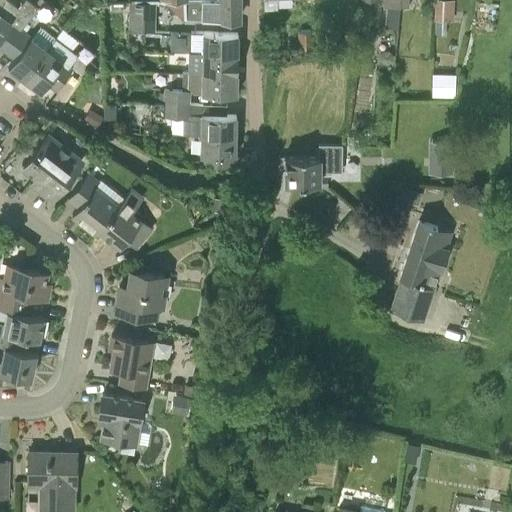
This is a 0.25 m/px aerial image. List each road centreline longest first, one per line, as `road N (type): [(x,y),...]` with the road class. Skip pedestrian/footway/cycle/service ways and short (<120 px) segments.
road 1 (residential): [(204,511),(257,211),(249,0)]
road 2 (residential): [(0,408),(42,405),(61,390),(85,279),(71,256),(0,198)]
